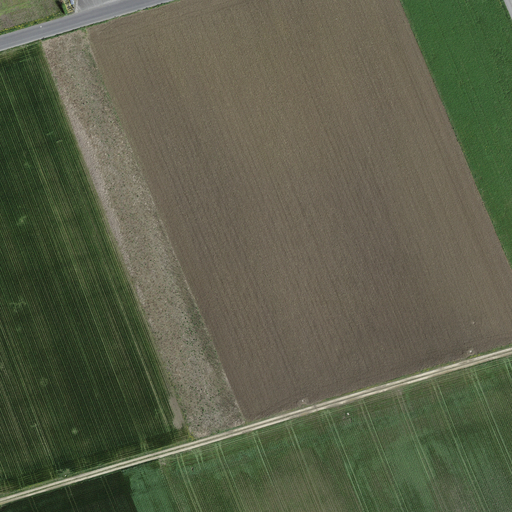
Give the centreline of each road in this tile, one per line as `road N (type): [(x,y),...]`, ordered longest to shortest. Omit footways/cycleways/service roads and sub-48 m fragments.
road 1 (track): [(511,351),(0,501)]
road 2 (residential): [(0,43),(148,0)]
